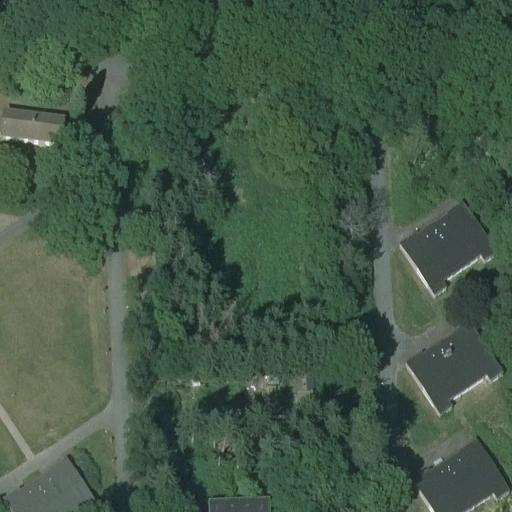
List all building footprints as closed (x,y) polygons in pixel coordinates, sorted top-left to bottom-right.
[(0,144),(60,152),(60,148),(65,148),(67,131),(62,130),(63,126),(3,119),(3,123),(0,122),(0,139),(1,139),(0,144)] [(484,264),(496,257),(461,205),(446,216),(447,218),(415,239),(414,237),(399,247),(434,299),(446,291),(442,286),(481,260),(484,264)] [(405,367),(440,419),(452,411),(448,405),(487,380),(490,385),(502,377),(468,325),(452,335),(453,337),(422,358),(421,356),(405,367)] [(412,484),(430,511),(471,511),(494,498),(497,503),(508,495),(474,443),(459,453),(460,454),(429,475),(428,473),(412,484)] [(50,474),(51,476),(19,497),(18,496),(3,505),(7,511),(96,511),(65,464),(50,474)]
